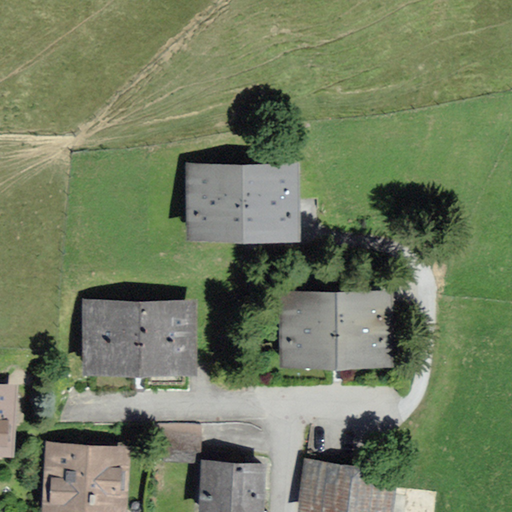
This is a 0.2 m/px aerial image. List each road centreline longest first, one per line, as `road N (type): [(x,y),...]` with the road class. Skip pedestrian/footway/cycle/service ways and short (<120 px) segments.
road 1 (residential): [(74,403),(260,403),(298,442)]
road 2 (residential): [(414,399),(385,424),(298,442)]
